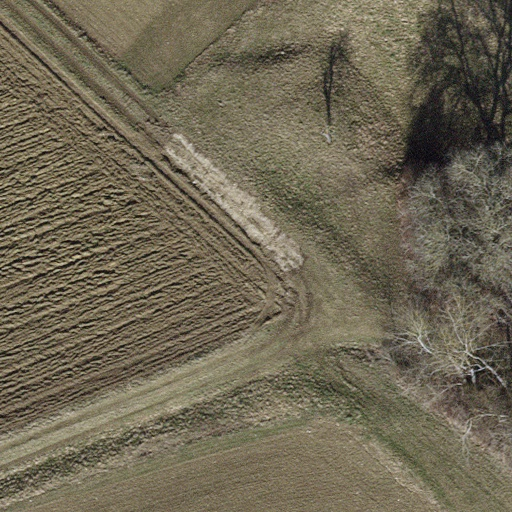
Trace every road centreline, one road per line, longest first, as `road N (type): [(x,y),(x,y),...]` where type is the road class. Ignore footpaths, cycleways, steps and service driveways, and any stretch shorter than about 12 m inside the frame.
road 1 (track): [(0,4),(343,314),(0,456)]
road 2 (track): [(343,314),(511,362)]
